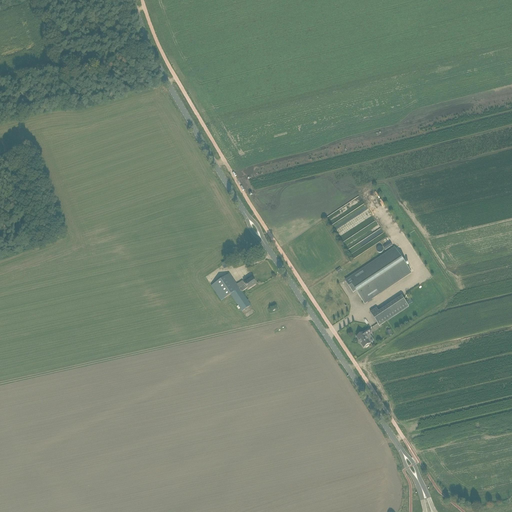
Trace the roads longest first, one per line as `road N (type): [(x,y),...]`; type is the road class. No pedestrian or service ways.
road 1 (tertiary): [(401,450),(261,239)]
road 2 (tertiary): [(247,217),(159,67),(133,0)]
road 3 (track): [(67,109),(63,71),(149,45)]
